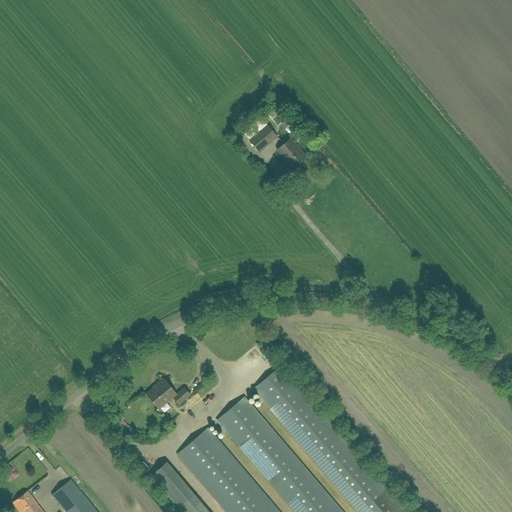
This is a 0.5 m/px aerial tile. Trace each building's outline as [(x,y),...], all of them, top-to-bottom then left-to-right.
[(277,135),(266,123),(266,124),(259,116),(242,131),(248,139),(259,151),(277,135)] [(292,167),(306,155),(290,137),(277,148),(292,167)] [(253,389),(357,511),(404,511),(280,366),(253,389)] [(178,403),(189,395),(184,388),(176,395),(163,378),(156,385),(156,386),(146,394),(158,408),(168,400),(169,401),(173,397),(178,403)] [(218,421),(296,511),(343,511),(245,398),(218,421)] [(280,511),(209,428),(178,455),(226,511),(280,511)] [(145,472),(149,468),(143,461),(138,465),(145,472)] [(209,511),(193,493),(172,469),(166,461),(151,474),(157,482),(178,506),(182,511),(209,511)] [(98,511),(71,479),(52,495),(66,511),(98,511)] [(23,511),(43,511),(28,491),(12,503),(13,503),(19,511),(20,511),(22,511),(23,511)]
